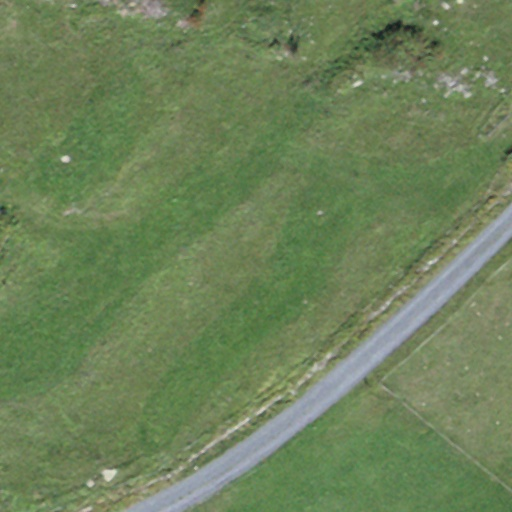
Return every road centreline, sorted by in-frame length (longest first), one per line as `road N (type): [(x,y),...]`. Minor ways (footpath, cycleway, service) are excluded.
road 1 (track): [(54,205),(118,218),(252,146),(303,144),(379,177),(458,170),(511,125)]
road 2 (track): [(511,214),(348,372),(215,473),(147,511)]
